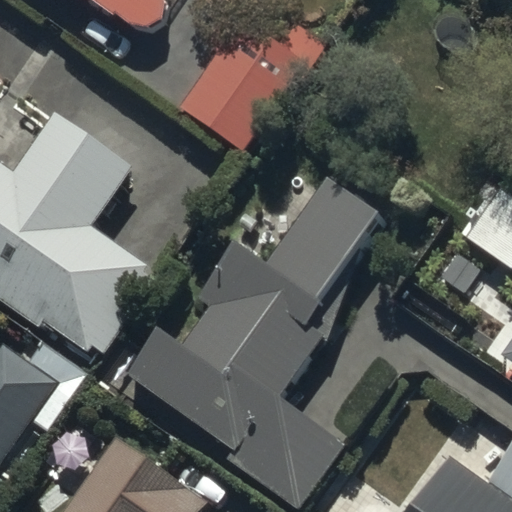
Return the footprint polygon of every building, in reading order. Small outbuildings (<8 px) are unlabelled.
[(94,0),(134,28),(152,33),(173,21),(172,0),(94,0)] [(269,5),(185,110),(247,159),(331,54),(269,5)] [(0,286),(5,290),(0,297),(0,299),(46,332),(51,324),(98,357),(102,350),(108,354),(163,276),(101,233),(144,172),(63,116),(23,174),(0,157),(0,148),(6,139),(0,134),(0,286)] [(334,181),(275,263),(246,242),(206,297),(219,306),(188,349),(163,331),(131,375),(240,455),(233,465),(297,511),(304,511),(354,444),(292,399),(352,316),(332,302),(390,222),(334,181)] [(0,511),(0,466),(7,471),(68,386),(11,346),(0,360),(0,511)] [(122,439),(69,511),(215,511),(219,508),(122,439)] [(511,511),(511,466),(497,487),(460,460),(421,511),(511,511)]
